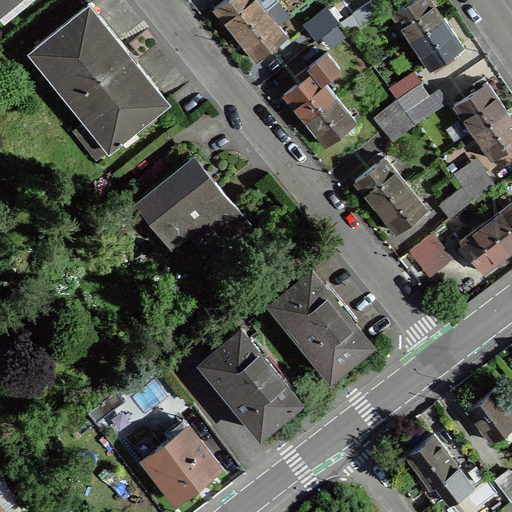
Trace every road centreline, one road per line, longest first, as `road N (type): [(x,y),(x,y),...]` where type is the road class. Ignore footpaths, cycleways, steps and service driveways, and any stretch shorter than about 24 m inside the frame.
road 1 (residential): [(156,0),(441,356)]
road 2 (tertiary): [(338,436),(441,356)]
road 3 (tertiary): [(239,511),(338,436)]
